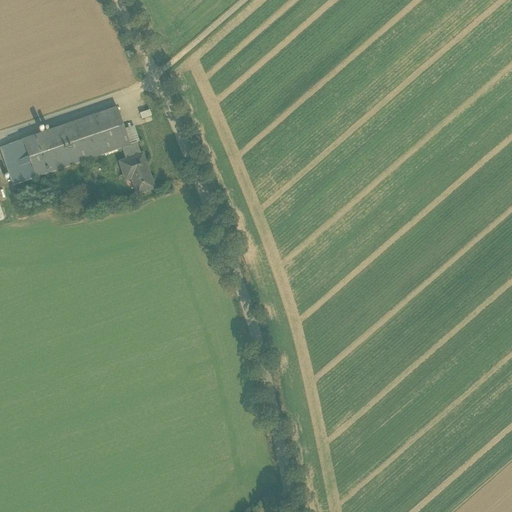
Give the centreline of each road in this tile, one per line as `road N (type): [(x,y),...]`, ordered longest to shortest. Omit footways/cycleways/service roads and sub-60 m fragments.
road 1 (residential): [(151,81),(241,293),(289,511)]
road 2 (unclassified): [(0,134),(151,81)]
road 3 (track): [(243,0),(151,81)]
